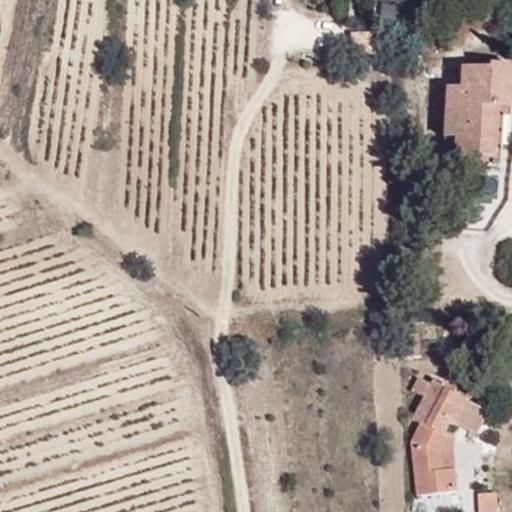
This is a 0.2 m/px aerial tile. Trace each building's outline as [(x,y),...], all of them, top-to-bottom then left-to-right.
[(495,151),(493,98),(511,97),(510,54),(488,54),(486,59),(456,61),(456,81),(439,82),(441,153),(495,151)] [(511,149),(511,113),(511,97),(493,98),(495,151),(511,149)] [(430,372),(429,344),(405,345),(406,374),(430,372)] [(469,438),(485,410),(433,384),(431,387),(418,381),(410,395),(423,403),(410,427),(416,430),(409,441),(412,493),(454,491),(453,466),(442,467),(441,449),(447,441),(444,439),(449,428),(469,438)] [(497,511),(496,494),(476,495),(477,511),(497,511)]
